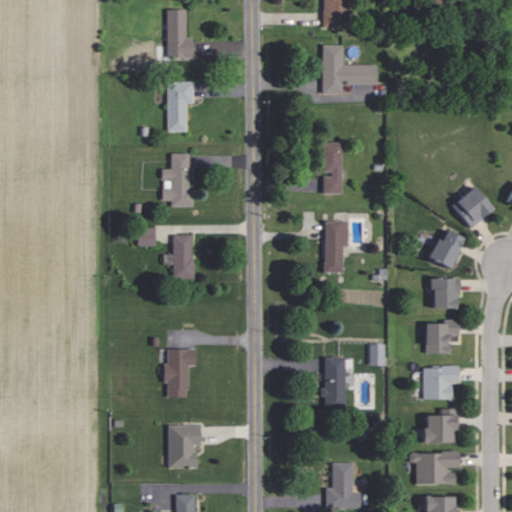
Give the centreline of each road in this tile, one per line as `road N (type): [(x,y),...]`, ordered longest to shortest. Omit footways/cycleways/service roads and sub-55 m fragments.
road 1 (tertiary): [(249,0),(255,511)]
road 2 (residential): [(494,511),(493,345),(510,264)]
